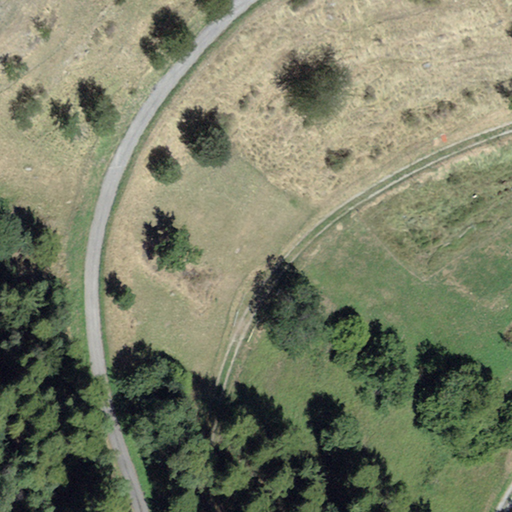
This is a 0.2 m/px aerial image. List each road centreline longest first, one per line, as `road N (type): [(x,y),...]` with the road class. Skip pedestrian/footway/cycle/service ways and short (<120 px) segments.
road 1 (unclassified): [(142,511),(97,363),(93,256),(108,191),(138,125),(246,0)]
road 2 (track): [(205,511),(235,342),(275,279),(407,167),(511,133)]
